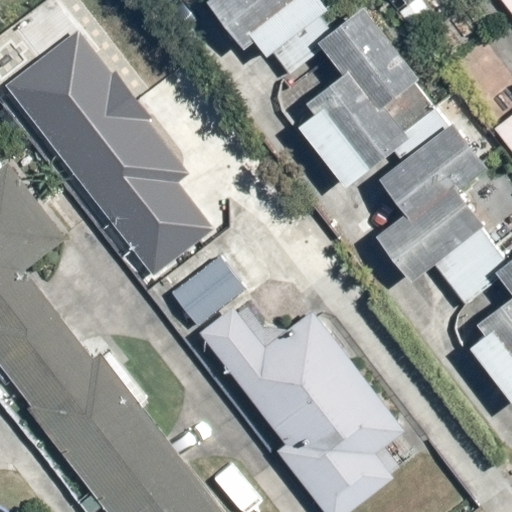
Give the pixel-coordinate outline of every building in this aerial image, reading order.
[(342,0),(221,0),(208,11),(244,56),(253,48),(265,62),(342,0)] [(511,0),(501,0),(511,12),(511,0)] [(133,95),(61,1),(0,47),(0,78),(152,276),(214,228),(173,174),(186,164),(133,95)] [(446,114),(366,4),(316,41),(340,73),(319,88),(330,104),(298,127),(343,189),(369,170),(399,212),(409,225),(458,189),(487,169),(446,114)] [(511,114),(496,127),(511,148),(511,114)] [(0,376),(104,511),(213,511),(26,269),(64,239),(6,164),(0,155),(0,376)] [(482,324),(461,339),(511,408),(511,261),(511,262),(458,189),(409,225),(381,246),(411,286),(438,266),(462,299),(492,276),(497,283),(511,303),(482,324)] [(322,511),(348,511),(392,480),(370,450),(405,424),(320,310),(281,339),(248,294),(219,254),(170,290),(200,331),(284,446),(277,451),(322,511)]
